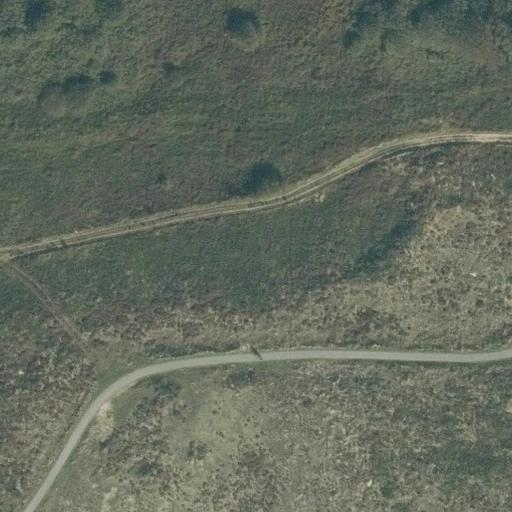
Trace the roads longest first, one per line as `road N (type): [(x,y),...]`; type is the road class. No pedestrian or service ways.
road 1 (unknown): [(511,138),(420,143),(292,196),(0,262)]
road 2 (track): [(0,262),(121,385)]
